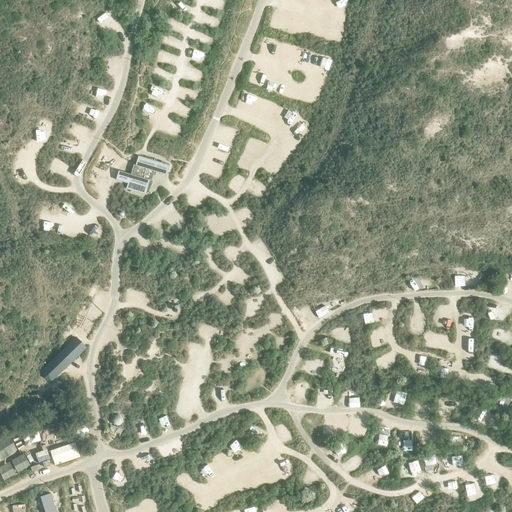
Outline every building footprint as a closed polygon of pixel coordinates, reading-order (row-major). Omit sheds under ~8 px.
[(213,25),(214,15),(206,15),(205,24),(213,25)] [(315,78),(313,88),(323,90),(325,80),(315,78)] [(282,95),(286,83),(280,81),(277,93),(282,95)] [(130,174),(126,188),(145,194),(150,180),(152,180),(155,171),(167,174),(170,165),(157,161),(138,156),(135,165),(133,164),(130,174)] [(55,157),(52,166),(60,169),(63,160),(55,157)] [(24,171),(25,163),(16,162),(15,170),(24,171)] [(494,308),(488,307),(487,319),(507,320),(507,305),(494,305),(494,308)] [(463,328),(473,327),(472,311),(462,312),(463,328)] [(373,312),(364,314),(365,323),(375,321),(373,312)] [(310,325),(318,321),(314,313),(306,316),(310,325)] [(436,315),(435,324),(445,325),(445,316),(436,315)] [(376,345),(385,343),(382,328),(373,330),(376,345)] [(425,343),(437,344),(438,334),(426,334),(425,343)] [(51,382),(88,349),(77,336),(41,370),(45,378),(51,382)] [(337,363),(345,364),(347,354),(338,353),(337,363)] [(316,374),(317,364),(306,362),(304,372),(316,374)] [(360,406),(360,396),(350,396),(349,405),(360,406)] [(416,402),(416,413),(428,414),(429,403),(416,402)] [(113,416),(112,430),(120,430),(121,417),(113,416)] [(408,441),(409,430),(398,430),(398,441),(408,441)] [(373,433),(370,443),(380,447),(384,437),(373,433)] [(0,439),(0,458),(18,451),(12,435),(0,439)] [(234,450),(241,445),(236,438),(230,443),(234,450)] [(50,449),(56,464),(80,455),(75,441),(50,449)] [(38,461),(49,458),(47,449),(36,451),(38,461)] [(17,470),(30,466),(26,453),(13,457),(17,470)] [(140,460),(145,468),(155,462),(149,454),(140,460)] [(426,469),(435,468),(434,459),(425,460),(426,469)] [(455,460),(442,461),(443,469),(456,468),(455,460)] [(11,461),(0,465),(0,472),(3,479),(16,474),(11,461)] [(415,465),(399,466),(399,476),(415,475),(415,465)] [(374,469),(364,473),(368,482),(378,477),(374,469)] [(493,481),(493,469),(485,469),(485,481),(493,481)] [(469,479),(470,490),(480,489),(479,478),(469,479)] [(442,492),(452,494),(454,485),(444,483),(442,492)] [(57,511),(51,492),(41,496),(45,511),(57,511)] [(423,492),(413,494),(415,501),(424,499),(423,492)] [(13,504),(13,511),(25,511),(26,503),(13,504)]
